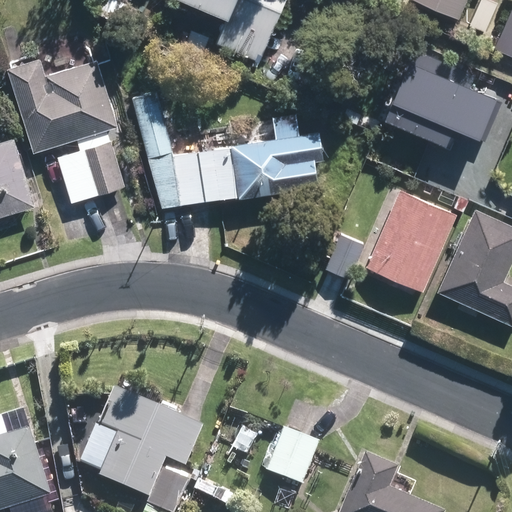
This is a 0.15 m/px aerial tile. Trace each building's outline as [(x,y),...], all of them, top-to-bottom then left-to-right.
[(129,2),(124,0),(103,0),(97,15),(118,25),(129,2)] [(279,0),(180,0),(184,1),(173,27),(255,60),(279,0)] [(422,0),(454,13),(459,0),(422,0)] [(511,6),(511,7),(494,49),(511,56),(511,6)] [(480,138),(501,92),(413,52),(386,110),(446,138),(452,125),(480,138)] [(36,66),(9,74),(33,149),(109,125),(89,64),(41,80),(36,66)] [(150,92),(131,98),(149,155),(169,149),(150,92)] [(319,137),(229,150),(235,194),(316,182),(313,160),(322,158),(319,137)] [(8,144),(0,146),(0,213),(28,205),(8,144)] [(107,145),(61,160),(74,200),(120,186),(107,145)] [(479,169),(432,149),(422,174),(469,193),(479,169)] [(223,152),(175,159),(181,202),(229,195),(223,152)] [(175,201),(170,161),(147,164),(160,203),(175,201)] [(446,216),(401,197),(372,267),(417,286),(446,216)] [(511,237),(511,230),(475,215),(443,290),(510,318),(511,313),(511,290),(493,282),(511,237)] [(193,430),(114,394),(102,422),(118,429),(98,474),(142,493),(160,453),(179,461),(193,430)] [(314,444),(286,432),(269,472),(297,484),(314,444)] [(0,506),(41,494),(23,435),(0,442),(0,506)] [(391,471),(363,459),(339,511),(429,511),(382,491),(391,471)] [(168,511),(182,481),(160,471),(146,502),(167,511),(168,511)]
